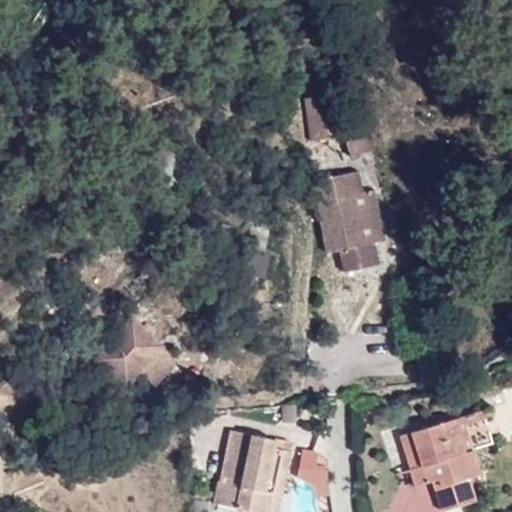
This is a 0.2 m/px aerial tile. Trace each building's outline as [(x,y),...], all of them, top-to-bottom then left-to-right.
[(307,97),(313,139),(331,137),(325,94),(307,97)] [(372,148),(367,132),(359,136),(364,151),(372,148)] [(348,139),(353,155),(364,151),(359,136),(348,139)] [(368,191),(367,190),(363,168),(315,179),(322,207),(324,215),(331,251),(344,248),(348,270),(383,262),(378,240),(378,239),(370,240),(359,193),(368,191)] [(378,239),(378,240),(390,238),(378,187),(367,190),(368,191),(359,193),(370,240),(378,239)] [(273,211),(258,208),(250,251),(265,254),(273,211)] [(180,357),(133,316),(95,359),(125,384),(138,370),(156,386),(180,357)] [(483,407),(463,414),(465,423),(486,417),(483,407)] [(463,414),(457,416),(466,450),(472,448),(465,423),(463,414)] [(457,416),(409,431),(418,464),(409,467),(414,483),(433,478),(440,475),(442,483),(435,485),(442,509),(475,498),(471,483),(468,476),(476,473),(479,472),(472,448),(466,450),(457,416)] [(418,464),(409,431),(399,434),(409,467),(418,464)] [(229,432),(220,479),(240,483),(235,508),(254,511),(278,511),(290,452),(275,449),(276,441),(229,432)] [(330,473),(329,463),(318,458),(316,470),(330,473)] [(479,480),(476,473),(468,476),(471,483),(479,480)] [(440,475),(433,478),(435,485),(442,483),(440,475)] [(240,483),(220,479),(215,504),(235,508),(240,483)]
